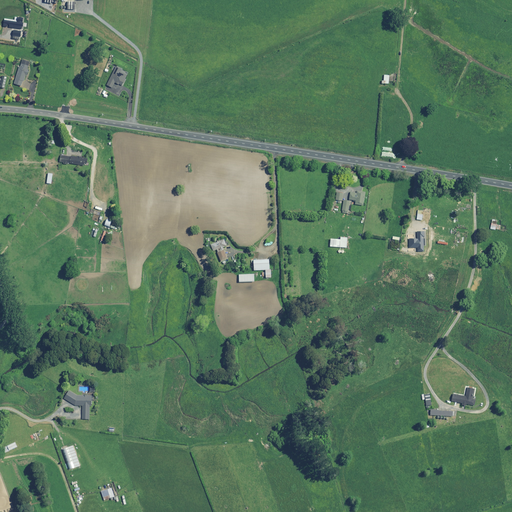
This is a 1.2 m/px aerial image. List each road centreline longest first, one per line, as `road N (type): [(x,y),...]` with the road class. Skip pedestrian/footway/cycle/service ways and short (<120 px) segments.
road 1 (unclassified): [(511,185),(0,108)]
road 2 (unknown): [(138,127),(144,47),(87,0)]
